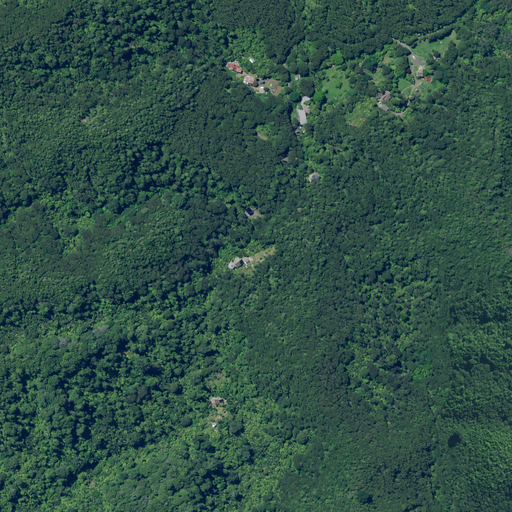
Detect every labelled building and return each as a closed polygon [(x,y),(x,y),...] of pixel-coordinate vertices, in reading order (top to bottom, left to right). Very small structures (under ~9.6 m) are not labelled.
[(238,66),(228,62),(227,66),(230,67),(229,69),(239,73),(240,69),(237,68),(238,66)] [(424,66),(421,65),(421,67),(416,67),(416,76),(422,76),(422,70),(424,70),(424,66)] [(251,79),(245,76),(242,82),(251,86),(253,82),(251,81),(251,79)] [(389,94),(386,89),(374,95),(376,99),(380,97),(382,102),(390,98),(388,95),(389,94)] [(304,108),(298,109),(300,124),(306,124),(304,108)] [(316,172),(307,176),(311,184),(320,180),(316,172)] [(254,261),(250,256),(243,261),(247,266),(254,261)]
